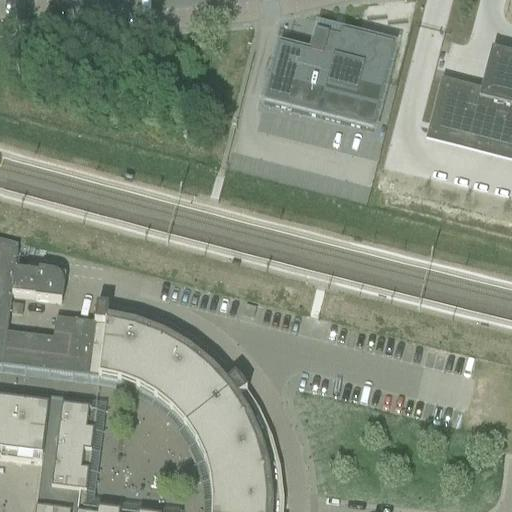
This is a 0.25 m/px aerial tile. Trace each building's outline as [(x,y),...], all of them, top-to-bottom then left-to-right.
[(372,135),(393,51),(340,37),(338,44),(315,38),(309,58),(277,50),(263,107),(372,135)] [(511,60),(490,55),(480,95),(440,85),(427,136),(511,158),(511,60)] [(14,276),(18,249),(0,244),(0,371),(100,384),(116,387),(120,388),(135,394),(139,395),(153,403),(156,406),(169,416),(171,418),(182,430),(185,434),(194,447),(196,451),(202,466),(204,469),(208,485),(209,489),(211,505),(211,508),(210,511),(282,511),(283,504),(279,473),(271,443),(258,414),(241,388),(219,364),(195,345),(168,330),(138,318),(107,312),(96,311),(93,328),(55,323),(52,343),(6,338),(11,300),(35,303),(34,304),(61,307),(64,279),(38,276),(38,279),(14,276)] [(12,308),(11,318),(21,319),(22,309),(12,308)] [(243,319),(253,321),(255,311),(245,308),(243,319)] [(95,415),(45,409),(39,409),(37,410),(33,409),(30,406),(26,405),(24,406),(7,404),(0,403),(0,463),(20,466),(40,469),(40,473),(37,493),(85,499),(87,481),(95,415)] [(83,511),(84,509),(37,503),(35,511),(83,511)]
